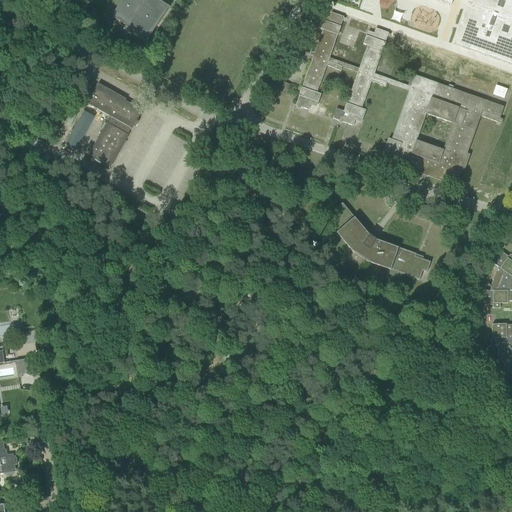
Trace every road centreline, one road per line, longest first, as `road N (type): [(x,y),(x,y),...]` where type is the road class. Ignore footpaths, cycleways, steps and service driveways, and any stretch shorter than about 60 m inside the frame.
road 1 (track): [(511,460),(231,287)]
road 2 (track): [(231,287),(168,250),(245,122)]
road 3 (track): [(291,139),(231,287)]
